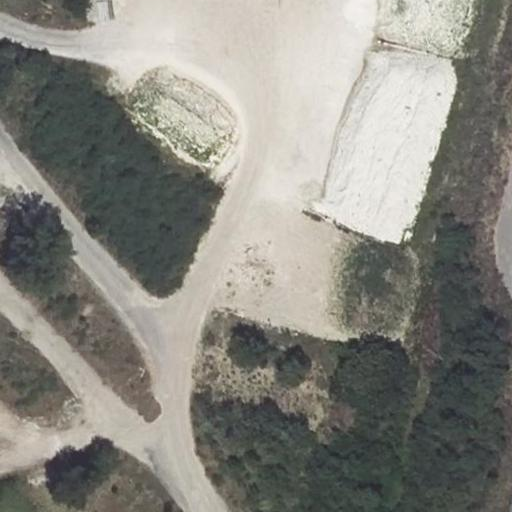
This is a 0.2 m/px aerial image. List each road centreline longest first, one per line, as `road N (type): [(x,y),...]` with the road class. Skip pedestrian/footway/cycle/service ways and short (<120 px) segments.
road 1 (track): [(0,146),(155,319),(175,353),(156,427),(140,440),(86,440),(0,471)]
road 2 (track): [(37,331),(205,511)]
road 3 (track): [(175,353),(233,207)]
